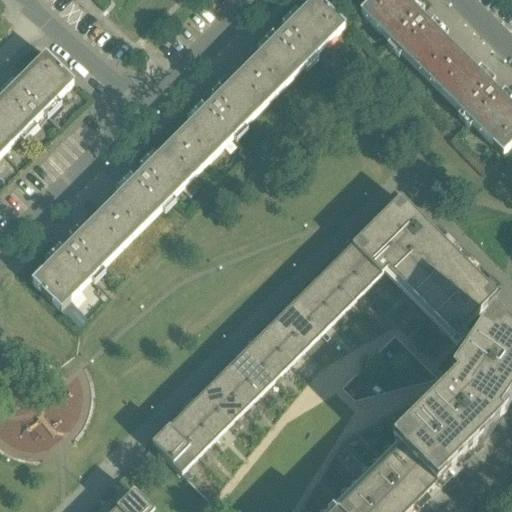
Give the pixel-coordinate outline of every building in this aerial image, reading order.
[(314,2),(245,71),(274,101),(345,30),(315,0),(314,2)] [(374,0),(359,15),(430,86),(459,57),(401,0),(374,0)] [(511,110),(459,57),(430,86),(502,159),(511,148),(511,110)] [(44,59),(0,102),(0,155),(3,158),(74,87),(45,58),(44,59)] [(245,71),(174,142),(204,171),(274,101),(245,71)] [(174,142),(102,214),(132,243),(204,171),(174,142)] [(237,155),(242,160),(246,157),(241,152),(237,155)] [(350,252),(379,282),(387,275),(440,328),(454,341),(496,300),(438,241),(400,203),(350,252)] [(132,243),(102,214),(41,275),(31,285),(60,315),(132,243)] [(350,252),(334,268),(364,297),(379,282),(350,252)] [(334,268),(319,283),(349,313),(364,297),(334,268)] [(319,283),(304,298),(334,328),(349,313),(319,283)] [(304,298),(289,313),(318,343),(334,328),(304,298)] [(289,313),(273,328),(303,358),(318,343),(289,313)] [(273,328),(258,344),(288,373),(303,358),(273,328)] [(511,355),(511,346),(510,344),(505,351),(486,331),(449,385),(454,389),(391,453),(392,454),(333,511),(419,511),(434,497),(481,451),(501,430),(497,426),(511,404),(511,357),(511,355)] [(258,344),(243,359),(273,389),(288,373),(258,344)] [(243,359),(228,374),(257,404),(273,389),(243,359)] [(228,374),(212,389),(242,419),(257,404),(228,374)] [(212,389),(197,404),(227,434),(242,419),(212,389)] [(197,404),(182,419),(212,449),(227,434),(197,404)] [(182,419),(167,435),(188,456),(196,464),(212,449),(182,419)] [(188,456),(167,435),(151,450),(173,471),(181,480),(196,464),(188,456)] [(149,511),(133,496),(118,511),(149,511)]
